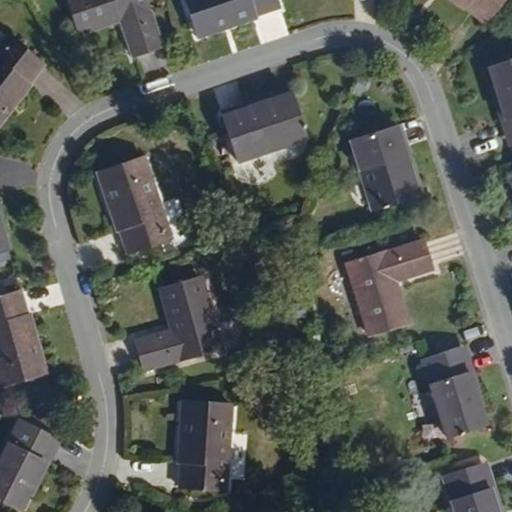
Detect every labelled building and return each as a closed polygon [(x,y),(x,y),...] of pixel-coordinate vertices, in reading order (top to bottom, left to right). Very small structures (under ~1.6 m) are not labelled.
[(148,42),(133,0),(53,0),(64,31),(107,16),(119,52),(148,42)] [(266,4),(265,0),(173,0),(184,31),(266,4)] [(435,0),(462,21),(478,0),(435,0)] [(274,38),(288,32),(277,7),(263,14),(274,38)] [(0,107),(36,62),(0,33),(0,107)] [(511,134),(511,73),(506,52),(466,64),(471,81),(490,141),(511,134)] [(490,141),(471,81),(466,82),(485,143),(490,141)] [(226,114),(269,99),(267,93),(224,107),(226,114)] [(282,138),(269,99),(226,114),(224,107),(198,116),(213,161),(282,138)] [(373,141),(379,139),(372,114),(327,128),(348,198),(387,186),(373,141)] [(393,184),(379,139),(373,141),(387,186),(393,184)] [(150,238),(122,155),(78,169),(107,252),(150,238)] [(511,157),(496,163),(499,175),(492,178),(511,245),(511,157)] [(372,278),(408,267),(400,239),(324,262),(347,334),(385,322),(372,278)] [(197,349),(177,276),(138,287),(150,330),(113,341),(121,370),(197,349)] [(0,379),(32,370),(8,286),(0,287),(0,379)] [(463,406),(444,347),(438,348),(458,408),(463,406)] [(458,408),(438,348),(399,360),(423,437),(464,425),(458,408)] [(203,493),(209,405),(163,402),(156,489),(203,493)] [(0,504),(6,491),(34,436),(0,419),(0,504)] [(11,494),(39,438),(34,436),(6,491),(11,494)] [(481,511),(466,462),(461,464),(476,511),(481,511)] [(476,511),(461,464),(423,476),(433,511),(476,511)]
